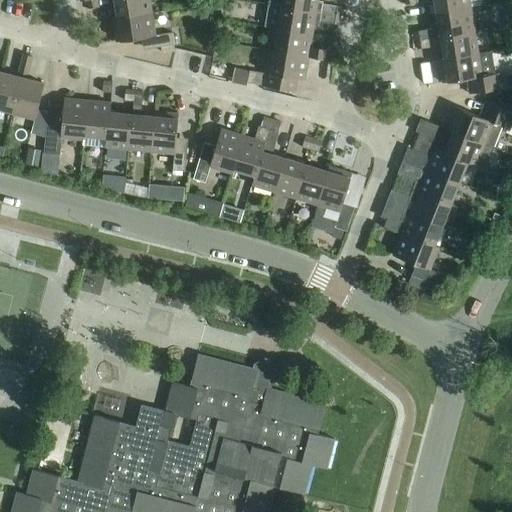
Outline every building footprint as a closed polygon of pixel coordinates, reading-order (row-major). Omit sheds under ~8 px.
[(99,8),(98,0),(88,0),(87,0),(89,10),(99,8)] [(113,0),(117,18),(117,19),(151,13),(149,0),(113,0)] [(281,0),(281,7),(339,16),(340,7),(322,4),(322,2),(317,1),(317,0),(281,0)] [(433,0),(436,15),(470,9),(468,0),(433,0)] [(264,27),(277,29),(312,35),(314,23),(319,24),(319,22),(338,25),(339,16),(281,7),(268,5),(264,27)] [(220,19),(221,9),(212,8),(211,19),(220,19)] [(414,32),(416,41),(474,31),(470,9),(436,15),(438,28),(414,32)] [(117,19),(117,18),(112,19),(116,43),(155,36),(151,13),(117,19)] [(277,29),(274,51),(273,52),(308,57),(332,61),(333,51),(310,47),(312,35),(277,29)] [(441,46),(443,59),(443,60),(478,54),(474,31),(416,41),(417,50),(441,46)] [(159,35),(161,47),(174,45),(172,33),(159,35)] [(273,52),(274,51),(269,50),(265,74),(249,71),(247,83),(263,86),(263,87),(295,92),(297,79),(304,81),(308,57),(273,52)] [(443,60),(443,59),(438,60),(442,83),(467,79),(469,94),(501,89),(498,74),(493,75),(490,52),(478,54),(443,60)] [(20,66),(29,68),(32,57),(23,55),(20,66)] [(0,75),(0,109),(13,113),(22,78),(26,79),(29,68),(20,66),(17,77),(1,73),(0,75)] [(37,110),(44,84),(26,79),(22,78),(17,97),(13,113),(35,119),(31,134),(45,138),(47,113),(37,110)] [(102,92),(111,93),(112,83),(103,82),(102,92)] [(133,102),(134,91),(125,90),(124,101),(133,102)] [(128,150),(151,152),(154,117),(143,116),(143,111),(141,110),(142,103),(143,92),(134,91),(133,102),(132,115),(128,150)] [(82,146),(83,146),(84,136),(87,101),(64,99),(62,113),(48,112),(47,113),(45,138),(43,153),(60,155),(61,138),(83,140),(82,146)] [(105,148),(105,147),(106,138),(109,113),(110,113),(110,103),(87,101),(84,136),(83,146),(105,148)] [(447,130),(451,132),(452,132),(493,148),(502,127),(508,129),(511,119),(511,112),(485,102),(479,117),(456,108),(447,130)] [(154,117),(151,152),(174,154),(172,171),(185,172),(187,148),(175,147),(178,114),(154,112),(154,117)] [(105,147),(128,150),(132,115),(110,113),(109,113),(106,138),(105,147)] [(233,170),(254,176),(255,176),(262,152),(263,152),(265,143),(272,120),(263,117),(260,127),(258,126),(254,140),(243,136),(233,170)] [(251,185),(274,192),(284,159),(272,155),(278,133),(281,123),(272,120),(265,143),(263,152),(262,152),(255,176),(254,176),(251,185)] [(232,174),(233,170),(243,136),(221,129),(215,147),(204,143),(193,179),(205,183),(209,168),(232,174)] [(416,132),(412,140),(443,153),(467,162),(467,163),(485,170),(493,148),(452,132),(451,132),(447,144),(416,132)] [(302,148),(310,150),(313,140),(305,137),(302,148)] [(313,140),(310,150),(319,153),(322,143),(313,140)] [(431,158),(426,170),(459,183),(467,163),(467,162),(443,153),(412,140),(409,149),(431,158)] [(25,166),(38,168),(41,152),(28,149),(25,166)] [(274,192),(296,199),(306,165),(284,159),(274,192)] [(296,199),(317,205),(327,172),(306,165),(296,199)] [(327,172),(317,205),(315,213),(323,215),(325,208),(339,212),(334,228),(346,231),(349,223),(354,207),(342,204),(351,174),(328,167),(327,172)] [(399,175),(395,183),(450,205),(459,183),(426,170),(421,183),(416,181),(399,175)] [(90,182),(91,174),(82,173),(81,181),(90,182)] [(147,195),(183,197),(184,183),(148,182),(147,195)] [(414,202),(409,213),(442,226),(450,205),(395,183),(392,191),(409,198),(409,200),(414,202)] [(203,212),(219,217),(222,203),(207,198),(203,212)] [(379,225),(401,234),(434,247),(434,246),(442,226),(409,213),(405,224),(396,220),(392,221),(382,217),(379,225)] [(434,247),(401,234),(393,256),(416,265),(408,284),(437,295),(445,276),(430,270),(438,248),(434,246),(434,247)] [(173,382),(165,411),(141,405),(136,426),(95,416),(78,481),(38,471),(33,470),(27,495),(17,492),(11,511),(268,511),(275,487),(304,495),(312,466),(326,469),(334,439),(317,435),(325,404),(271,389),(276,370),(273,365),(270,359),(264,358),(259,361),(254,364),(252,369),(197,355),(189,386),(173,382)]
